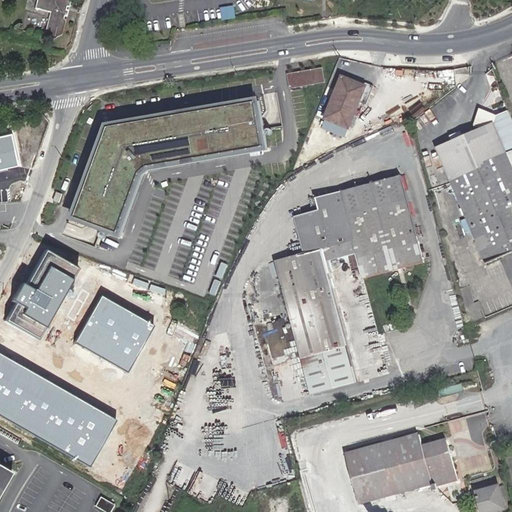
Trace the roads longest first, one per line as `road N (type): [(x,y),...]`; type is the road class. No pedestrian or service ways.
road 1 (tertiary): [(73,87),(333,46),(428,52),(511,34)]
road 2 (tertiary): [(511,18),(451,37),(333,33),(79,73)]
road 3 (unknown): [(470,45),(473,87),(421,137),(462,270),(511,278)]
road 4 (residential): [(73,87),(0,287)]
